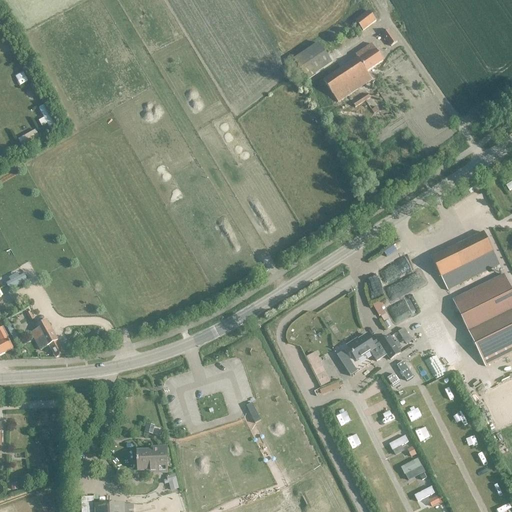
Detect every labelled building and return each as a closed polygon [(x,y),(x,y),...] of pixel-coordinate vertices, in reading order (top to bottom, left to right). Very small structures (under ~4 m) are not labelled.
[(364,31),(376,21),(369,11),(356,21),(364,31)] [(392,48),(398,43),(389,31),(383,35),(385,38),(383,39),(385,42),(387,41),(392,48)] [(308,79),(333,63),(320,42),(295,59),(308,79)] [(367,73),(384,62),(373,45),(363,51),(367,57),(361,61),(359,58),(325,81),(339,102),(372,80),(367,73)] [(355,107),(370,98),(367,94),(353,103),(355,107)] [(431,259),(441,278),(493,252),(483,233),(431,259)] [(511,291),(504,276),(452,302),(468,333),(511,310),(511,291)] [(374,300),(381,297),(373,281),(366,285),(374,300)] [(511,310),(468,333),(485,367),(511,353),(511,310)] [(56,359),(64,354),(46,321),(36,327),(38,329),(30,333),(40,351),(48,346),(56,359)] [(0,356),(13,349),(8,339),(9,339),(4,329),(0,331),(0,356)] [(386,356),(379,344),(378,344),(373,347),(366,336),(355,343),(354,342),(346,347),(356,362),(369,353),(371,353),(376,362),(386,356)] [(389,361),(399,355),(389,339),(379,344),(386,356),(389,361)] [(314,355),(305,360),(320,389),(329,385),(314,355)] [(157,449),(157,452),(137,452),(137,463),(140,463),(140,471),(149,471),(149,473),(166,473),(166,463),(167,463),(166,448),(157,449)] [(177,487),(174,475),(167,477),(167,480),(164,481),(165,485),(168,484),(170,488),(177,487)]
